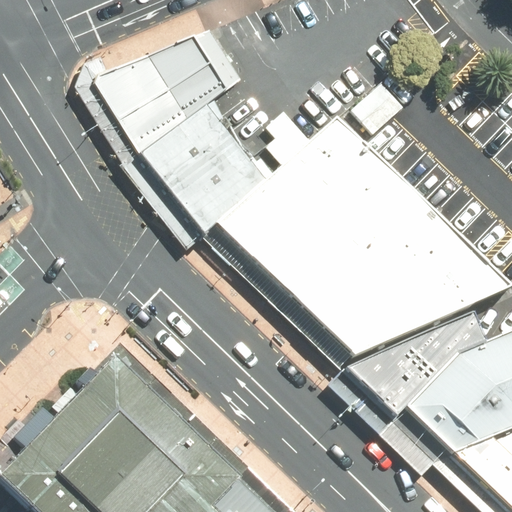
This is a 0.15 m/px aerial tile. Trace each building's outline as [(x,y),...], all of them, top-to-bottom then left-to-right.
[(80,87),(123,153),(189,103),(211,87),(184,42),(83,82),(80,87)] [(375,82),(344,110),(368,135),(398,107),(375,82)] [(155,195),(187,238),(251,181),(189,103),(123,153),(155,195)] [(251,181),(187,238),(331,366),(460,309),(500,291),(322,123),(264,171),(251,181)] [(390,414),(441,357),(443,360),(473,345),(463,318),(333,369),(330,372),(383,420),(390,414)] [(390,414),(437,458),(511,426),(511,329),(473,345),(443,360),(441,357),(390,414)] [(248,468),(120,343),(1,475),(39,511),(221,511),(213,505),(248,468)] [(511,511),(511,426),(437,458),(493,511),(511,511)] [(293,511),(248,468),(213,505),(221,511),(293,511)]
